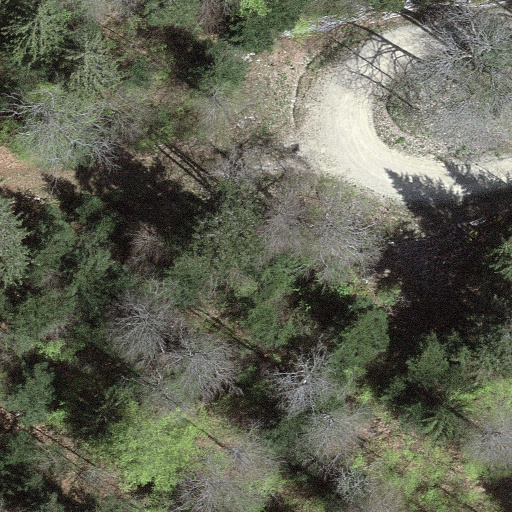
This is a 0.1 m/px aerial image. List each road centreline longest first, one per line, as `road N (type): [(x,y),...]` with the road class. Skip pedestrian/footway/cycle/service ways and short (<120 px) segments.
road 1 (track): [(0,175),(344,158)]
road 2 (track): [(511,19),(367,47),(342,69),(331,98),(344,158)]
road 3 (track): [(344,158),(367,177),(431,187),(511,169)]
